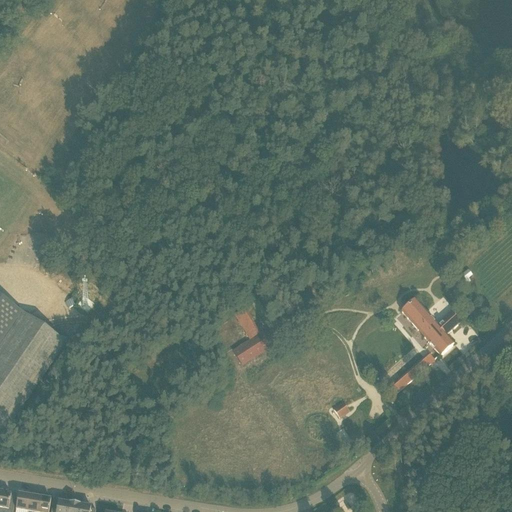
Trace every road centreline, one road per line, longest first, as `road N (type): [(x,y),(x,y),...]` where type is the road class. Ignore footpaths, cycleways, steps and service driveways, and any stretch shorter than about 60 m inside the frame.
road 1 (track): [(345,20),(183,203),(165,239),(118,292)]
road 2 (track): [(196,196),(301,278),(318,297),(325,333),(407,420)]
road 3 (residential): [(224,511),(0,475)]
road 4 (unclassified): [(357,470),(511,325)]
